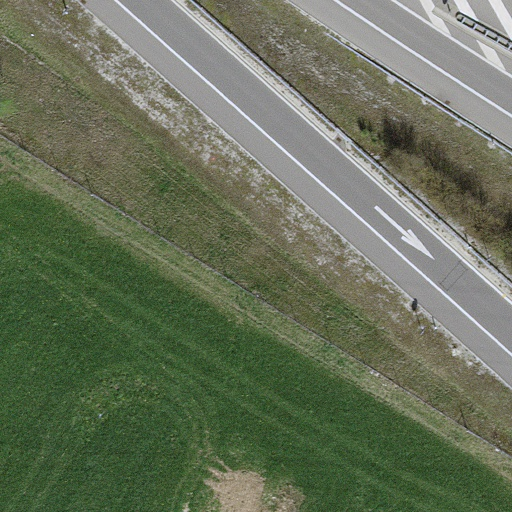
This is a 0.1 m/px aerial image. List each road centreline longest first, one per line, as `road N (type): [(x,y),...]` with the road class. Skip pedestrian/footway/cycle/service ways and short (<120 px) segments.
road 1 (trunk): [(141,0),(511,334)]
road 2 (trunk): [(367,0),(511,95)]
